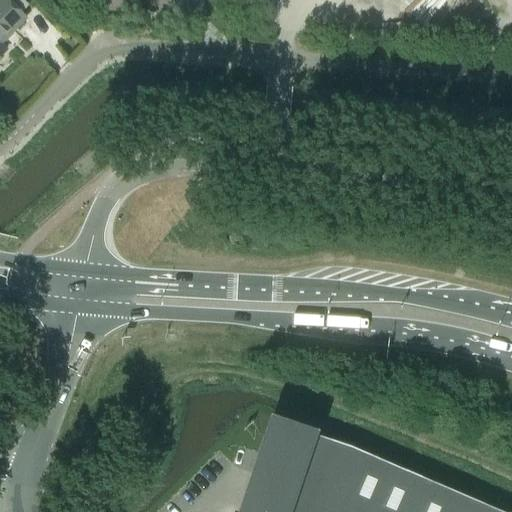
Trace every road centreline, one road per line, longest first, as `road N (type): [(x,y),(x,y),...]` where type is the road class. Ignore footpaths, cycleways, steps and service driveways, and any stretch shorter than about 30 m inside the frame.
road 1 (primary): [(75,308),(374,324),(511,350)]
road 2 (primary): [(511,320),(388,295),(83,271)]
road 3 (unclassified): [(0,145),(85,60),(112,46),(279,60)]
road 4 (unclassified): [(264,171),(511,197)]
road 5 (unclassified): [(83,271),(95,225),(124,178),(164,165),(264,171)]
road 6 (unclassified): [(279,60),(511,81)]
road 7 (unclassified): [(30,458),(63,373),(75,308)]
